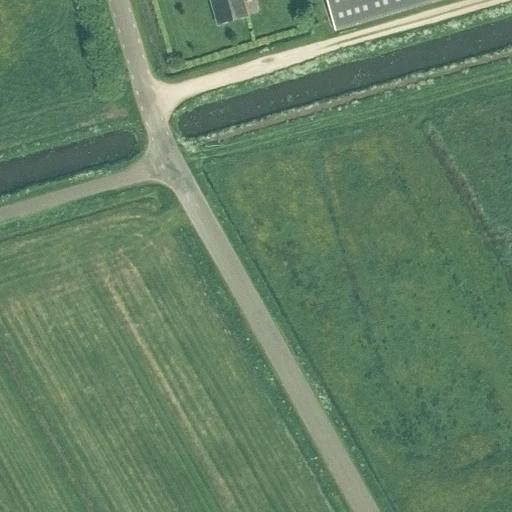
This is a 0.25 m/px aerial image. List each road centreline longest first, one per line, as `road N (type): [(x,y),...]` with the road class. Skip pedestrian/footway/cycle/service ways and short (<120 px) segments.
road 1 (tertiary): [(364,511),(170,163)]
road 2 (unclassified): [(0,213),(170,163)]
road 3 (tertiary): [(170,163),(115,0)]
